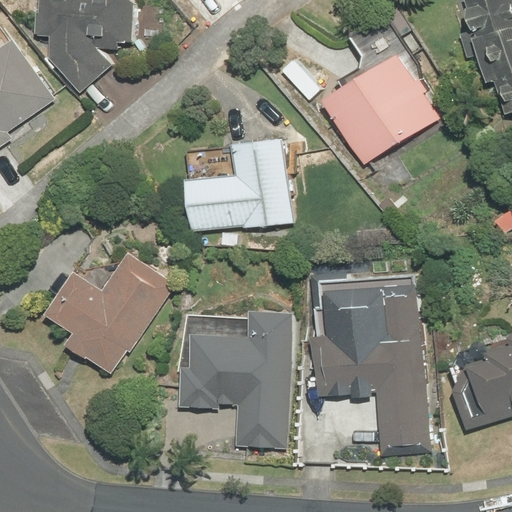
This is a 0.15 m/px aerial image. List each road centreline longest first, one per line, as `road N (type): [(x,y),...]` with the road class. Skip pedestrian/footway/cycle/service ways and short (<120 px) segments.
road 1 (residential): [(277,0),(228,28),(0,224)]
road 2 (residential): [(0,471),(50,500),(207,511)]
